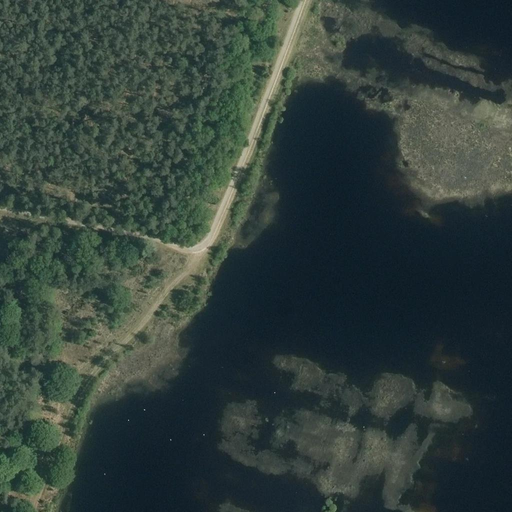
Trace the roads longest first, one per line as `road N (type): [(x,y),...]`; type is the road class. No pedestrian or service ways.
road 1 (track): [(306,0),(204,249),(0,216)]
road 2 (track): [(32,511),(83,380),(198,253)]
